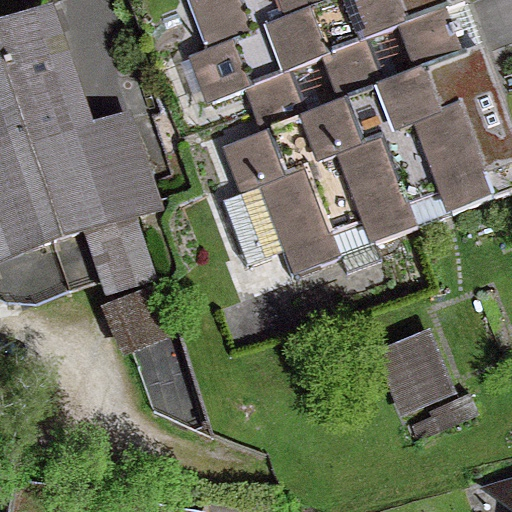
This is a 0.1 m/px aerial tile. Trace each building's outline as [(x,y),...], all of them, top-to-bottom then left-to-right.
[(459,10),(458,7),(455,0),(187,0),(206,50),(189,57),(207,105),(246,90),(262,133),(223,148),(242,195),(218,204),(242,268),(283,252),(292,277),(334,261),(340,276),(376,263),(370,247),(511,193),(511,150),(475,53),(456,60),(449,43),(457,40),(454,31),(446,34),(439,17),(459,10)] [(0,35),(0,260),(83,231),(102,285),(138,272),(120,219),(141,212),(111,123),(65,139),(35,51),(53,45),(44,20),(0,35)] [(385,369),(401,409),(439,393),(422,354),(385,369)] [(445,407),(447,410),(408,426),(415,442),(473,416),(465,398),(445,407)] [(290,449),(271,457),(292,507),(311,499),(290,449)] [(108,511),(17,498),(14,511),(108,511)]
